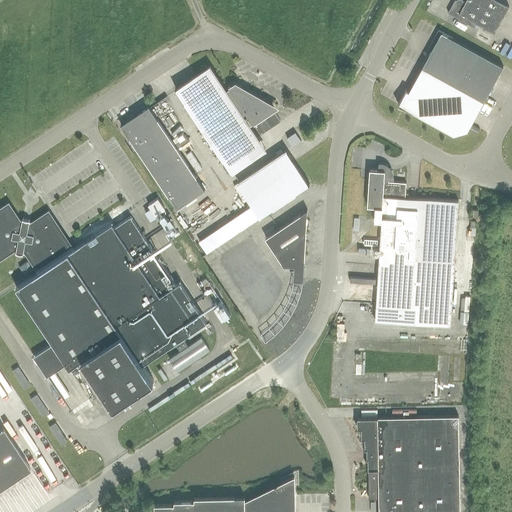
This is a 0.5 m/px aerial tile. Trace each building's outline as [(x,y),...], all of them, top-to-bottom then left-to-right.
[(455,0),(448,13),(479,30),(481,26),(511,42),(511,0),(465,0),(464,2),(463,1),(462,3),(457,5),(456,1),(456,0),(455,0)] [(430,45),(432,47),(422,65),(484,101),(503,66),(438,30),(430,45)] [(466,131),(484,101),(422,65),(407,91),(405,89),(397,103),(452,135),(466,131)] [(277,107),(247,90),(235,84),(230,87),(230,88),(226,91),(210,67),(176,90),(231,171),(263,150),(255,139),(257,137),(249,125),(253,122),(253,123),(277,107)] [(156,178),(184,159),(149,106),(121,124),(156,178)] [(295,132),(287,138),(293,147),(301,141),(295,132)] [(291,164),(283,152),(238,183),(261,216),(309,184),(309,183),(308,184),(293,163),(291,164)] [(205,189),(184,159),(156,178),(176,208),(205,189)] [(375,321),(451,326),(458,200),(408,197),(408,193),(406,193),(406,182),(392,181),(393,180),(393,179),(393,177),(393,176),(392,176),(392,174),(391,172),(391,171),(390,170),(389,168),(387,167),(386,166),(385,166),(384,165),(382,165),(380,164),(380,170),(370,169),(367,206),(375,206),(374,220),(381,220),(375,321)] [(143,364),(174,343),(180,352),(169,359),(177,372),(210,350),(201,337),(188,346),(183,338),(207,322),(180,282),(176,284),(131,216),(115,227),(112,223),(72,250),(48,214),(31,225),(29,225),(30,220),(22,219),(22,223),(19,223),(8,206),(0,211),(0,257),(14,248),(16,249),(16,253),(23,254),(24,250),(26,250),(40,271),(16,287),(53,343),(33,356),(47,376),(67,363),(69,367),(81,359),(113,407),(153,380),(143,364)] [(304,266),(307,210),(266,237),(284,265),(304,266)] [(224,318),(230,315),(221,301),(215,304),(216,305),(214,306),(222,319),(224,317),(224,318)] [(456,351),(434,352),(435,401),(457,400),(456,351)] [(365,368),(349,368),(349,402),(410,401),(409,352),(365,353),(365,368)] [(460,511),(458,416),(357,418),(357,429),(361,429),(361,439),(364,439),(365,449),(367,448),(367,458),(368,458),(369,499),(379,499),(378,511),(460,511)] [(51,425),(63,443),(69,439),(57,421),(51,425)] [(0,487),(30,467),(3,427),(0,428),(0,487)] [(194,498),(194,501),(174,502),(174,505),(155,505),(154,511),(294,511),(294,477),(245,501),(245,497),(194,498)]
